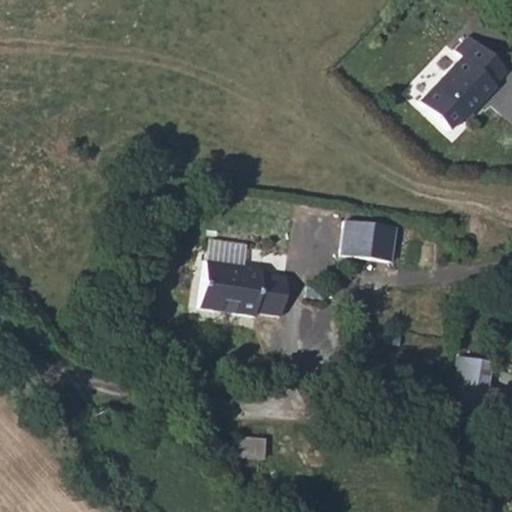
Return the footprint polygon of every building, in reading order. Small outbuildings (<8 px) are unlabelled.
[(459,54),(414,97),(443,127),(457,114),(456,113),(464,104),(469,109),(491,88),(489,86),(503,72),(467,34),(453,47),(459,54)] [(386,222),(336,215),(332,250),(381,257),(386,222)] [(273,314),(276,285),(278,271),(254,267),(256,260),(193,250),(185,309),(250,318),(251,312),(273,314)] [(447,405),(502,413),(506,389),(485,385),(489,359),(455,354),(447,405)] [(237,434),(235,456),(262,458),(264,437),(237,434)]
